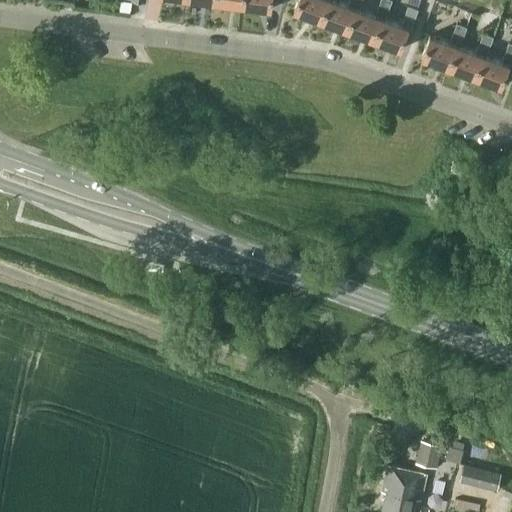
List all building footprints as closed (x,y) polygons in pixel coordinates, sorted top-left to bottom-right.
[(244,0),(243,5),(271,8),(272,0),(244,0)] [(329,0),(297,0),(294,10),(322,20),(329,0)] [(350,0),(349,4),(338,0),(329,0),(322,20),(348,30),(357,7),(359,8),(361,0),(350,0)] [(348,30),(375,39),(383,16),(385,17),(391,0),(380,0),(375,13),(359,8),(357,7),(348,30)] [(401,23),(385,17),(383,16),(375,39),(401,48),(409,26),(411,27),(418,8),(408,4),(401,23)] [(421,56),(449,66),(458,44),(460,45),(467,26),(457,22),(450,41),(430,33),(421,56)] [(449,66),(476,76),(484,53),(486,54),(493,36),(483,32),(476,51),(460,45),(458,44),(449,66)] [(502,60),(486,54),(484,53),(476,76),(501,86),(510,63),(511,64),(511,42),(509,41),(502,60)] [(435,466),(438,454),(440,443),(421,439),(416,461),(435,466)] [(459,462),(462,449),(448,445),(446,456),(445,458),(459,462)] [(463,462),(460,476),(497,485),(500,471),(463,462)] [(420,499),(426,472),(387,463),(381,490),(386,491),(381,511),(412,511),(416,498),(420,499)] [(478,509),(479,503),(454,497),(453,504),(478,509)]
